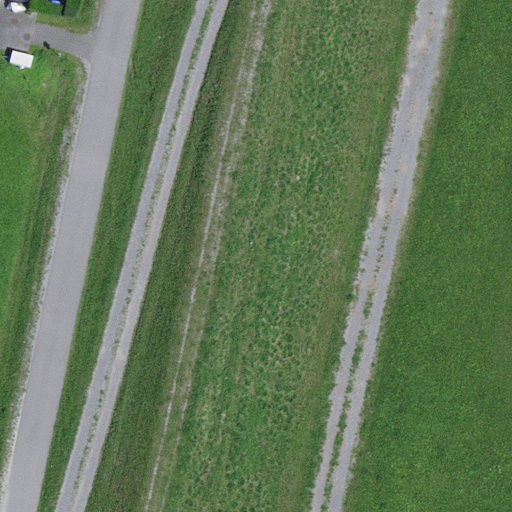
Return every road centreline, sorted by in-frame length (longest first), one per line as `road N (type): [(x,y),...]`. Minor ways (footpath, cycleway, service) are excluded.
road 1 (track): [(74,511),(163,169),(221,0)]
road 2 (track): [(166,511),(278,0)]
road 3 (track): [(340,511),(444,0)]
